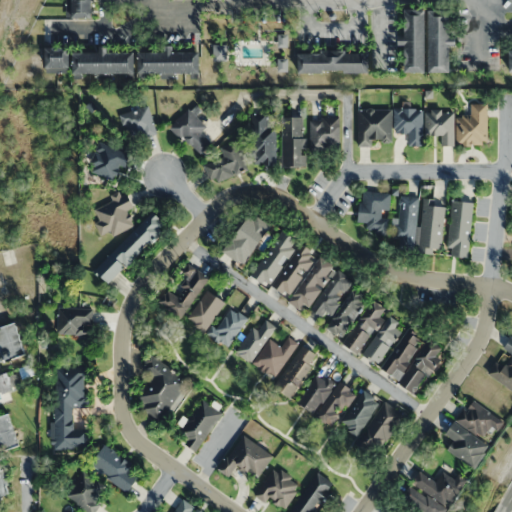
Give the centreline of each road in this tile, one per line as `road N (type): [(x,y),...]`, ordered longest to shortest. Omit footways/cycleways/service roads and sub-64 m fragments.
road 1 (residential): [(492,284),(483,341),(361,511),(217,499),(130,432),(120,379),(123,331),(137,290),(226,199),(250,190),(274,194),(399,272),(511,292)]
road 2 (residential): [(505,170),(353,172),(313,218)]
road 3 (residential): [(508,110),(492,284)]
